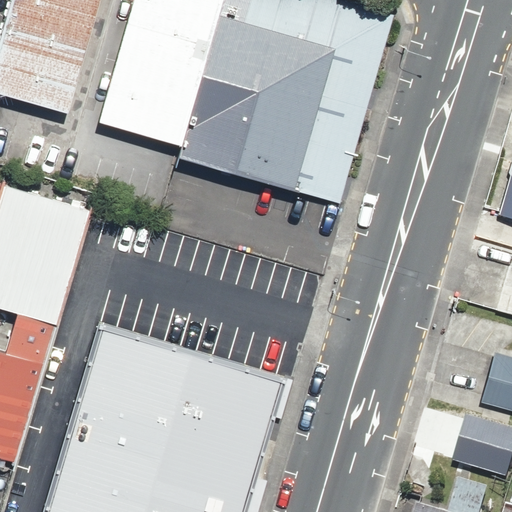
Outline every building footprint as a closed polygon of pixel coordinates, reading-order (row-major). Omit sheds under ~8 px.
[(107,0),(19,0),(0,67),(0,93),(75,115),(107,0)] [(396,23),(312,0),(140,0),(106,123),(189,148),(187,164),(344,208),(396,23)] [(511,189),(503,220),(511,222),(511,189)] [(0,486),(9,489),(79,225),(0,203),(0,486)] [(511,314),(511,249),(495,310),(511,314)] [(240,511),(281,374),(98,323),(40,511),(240,511)] [(511,359),(497,356),(486,403),(511,409),(511,359)] [(490,427),(426,411),(416,448),(481,464),(490,427)] [(484,511),(490,491),(457,482),(448,511),(445,511),(417,504),(414,511),(484,511)]
